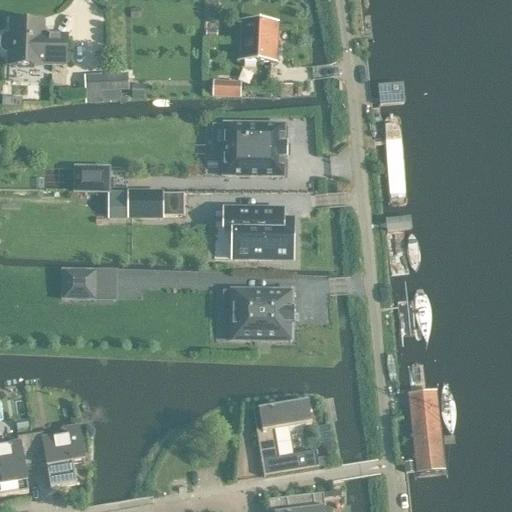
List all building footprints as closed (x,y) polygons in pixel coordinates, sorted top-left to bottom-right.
[(397,59),(391,0),(370,0),(377,61),(397,59)] [(0,47),(1,50),(4,53),(9,53),(8,65),(42,66),(42,64),(66,65),(67,35),(43,34),(43,22),(10,21),(9,33),(5,33),(2,35),(0,37),(0,47)] [(247,41),(240,40),(239,61),(251,62),(276,63),(278,22),(248,21),(247,41)] [(100,79),(100,91),(128,90),(127,77),(100,79)] [(213,82),(212,96),(240,97),(241,84),(213,82)] [(280,94),(291,95),(291,85),(280,85),(280,94)] [(132,86),(132,97),(144,97),(144,87),(132,86)] [(285,147),(285,145),(285,144),(284,144),(284,125),(224,124),(224,125),(212,125),(211,151),(223,151),(223,176),(283,177),(283,158),(285,158),(285,156),(285,155),(285,148),(285,147)] [(383,130),(389,215),(412,213),(405,128),(383,130)] [(75,192),(108,193),(108,169),(75,168),(75,192)] [(162,192),(128,192),(128,218),(162,218),(162,192)] [(283,220),(283,210),(224,209),(223,230),(233,230),(232,259),(292,260),(292,220),(283,220)] [(69,272),(68,300),(94,300),(95,272),(69,272)] [(237,311),(236,341),(291,341),(291,324),(295,324),(295,309),(291,309),(291,291),(231,291),(231,292),(223,292),(223,311),(237,311)] [(451,477),(442,392),(408,396),(417,480),(451,477)] [(262,462),(262,461),(267,460),(270,475),(318,467),(318,465),(317,458),(316,451),(290,455),(285,428),(311,424),(307,401),(258,409),(262,431),(257,431),(256,431),(261,462),(262,462)] [(43,433),(30,435),(35,465),(46,463),(50,489),(76,485),(72,464),(84,462),(79,434),(44,440),(43,433)] [(18,444),(0,447),(0,475),(3,497),(28,493),(24,467),(35,465),(30,435),(17,437),(18,444)] [(328,456),(317,458),(318,465),(329,464),(328,456)] [(324,511),(322,494),(286,498),(287,511),(285,511),(324,511)]
